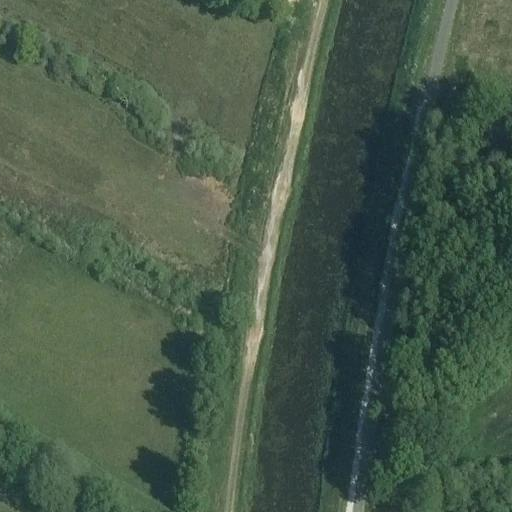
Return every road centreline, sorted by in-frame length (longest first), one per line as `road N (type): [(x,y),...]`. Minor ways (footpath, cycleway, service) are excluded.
road 1 (unclassified): [(449,0),(404,209),(355,511)]
road 2 (track): [(318,0),(242,369),(227,511)]
